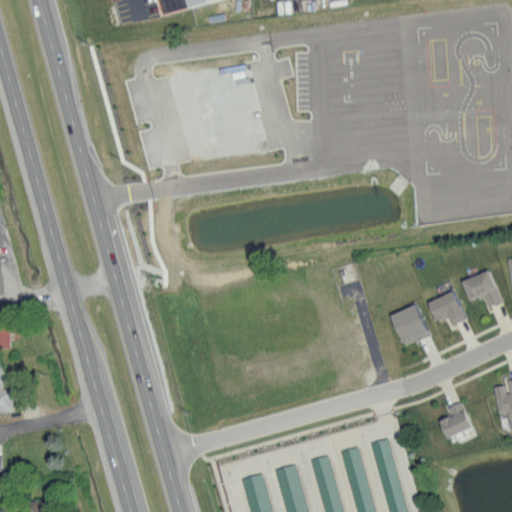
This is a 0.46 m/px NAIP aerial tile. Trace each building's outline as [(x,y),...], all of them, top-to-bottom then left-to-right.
[(236,0),(237,1),(170,19),(164,0),(236,0)] [(469,299),(483,294),(488,306),(501,300),(489,268),(462,279),(469,299)] [(428,299),(435,320),(449,315),(452,322),(465,318),(455,290),(428,299)] [(404,344),(429,333),(415,302),(390,313),(404,344)] [(0,346),(9,346),(8,322),(0,322),(0,346)] [(0,411),(12,411),(12,387),(2,387),(2,359),(0,358),(0,411)] [(494,385),(498,412),(507,411),(509,426),(511,425),(511,377),(505,379),(506,383),(494,385)] [(438,419),(446,436),(472,425),(460,400),(446,406),(450,414),(438,419)] [(407,511),(388,436),(372,440),(389,511),(407,511)] [(376,511),(361,445),(344,448),(358,511),(376,511)] [(343,511),(328,453),(312,457),(325,511),(343,511)] [(288,511),(310,511),(300,462),(279,466),(288,511)] [(242,477),(250,511),(272,511),(262,472),(242,477)] [(42,511),(42,499),(18,500),(17,511),(42,511)]
